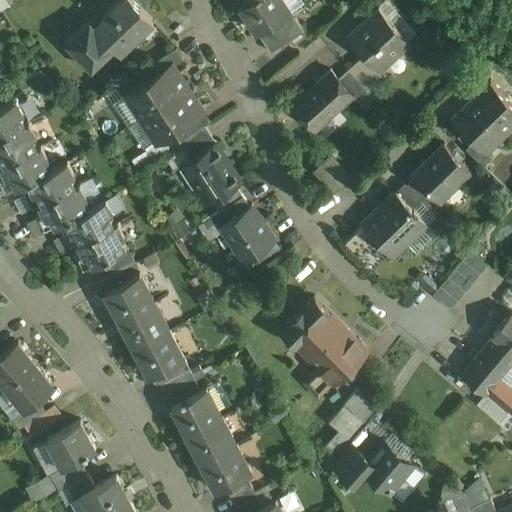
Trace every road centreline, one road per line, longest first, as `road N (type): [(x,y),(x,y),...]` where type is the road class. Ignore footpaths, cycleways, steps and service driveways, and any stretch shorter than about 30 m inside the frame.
road 1 (residential): [(0,256),(107,385),(181,511)]
road 2 (residential): [(317,233),(197,0)]
road 3 (residential): [(317,233),(469,86)]
road 4 (residential): [(428,324),(385,305),(317,233)]
